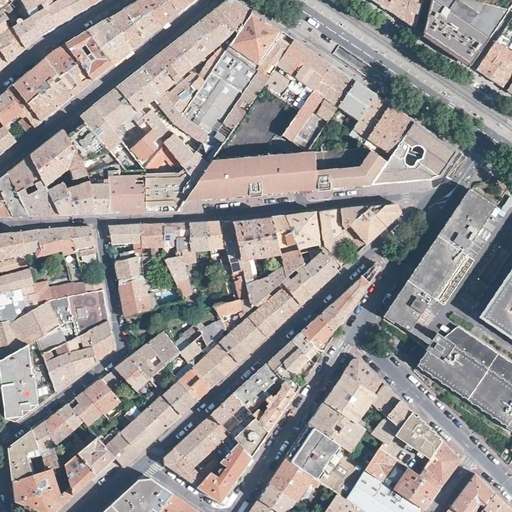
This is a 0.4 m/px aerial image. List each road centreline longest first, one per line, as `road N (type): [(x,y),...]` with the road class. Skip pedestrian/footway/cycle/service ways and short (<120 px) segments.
road 1 (residential): [(440,197),(99,219)]
road 2 (residential): [(376,249),(143,462)]
road 3 (residential): [(99,219),(121,349),(0,438)]
road 4 (residential): [(0,164),(213,0)]
road 5 (residential): [(281,0),(487,139)]
road 6 (residential): [(233,511),(353,332)]
road 7 (residential): [(353,332),(476,452)]
road 8 (residential): [(0,82),(117,0)]
